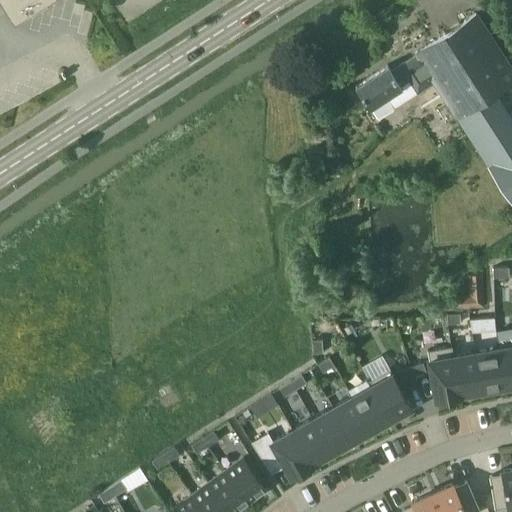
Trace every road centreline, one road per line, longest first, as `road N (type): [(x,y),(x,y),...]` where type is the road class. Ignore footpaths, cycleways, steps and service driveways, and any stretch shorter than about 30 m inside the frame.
road 1 (tertiary): [(0,179),(274,0)]
road 2 (residential): [(321,511),(461,444),(511,435)]
